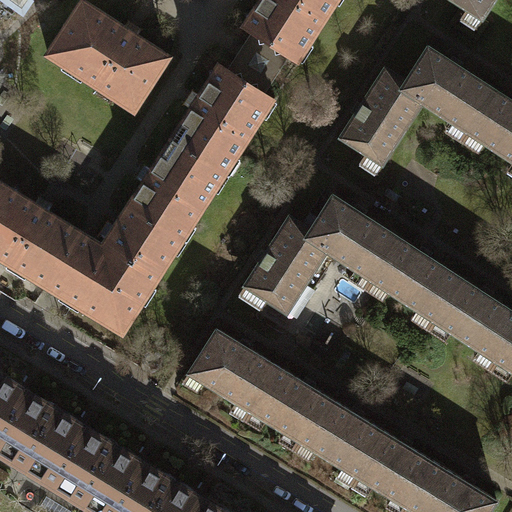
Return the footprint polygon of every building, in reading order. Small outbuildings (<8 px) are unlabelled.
[(9,0),(22,9),(28,0),(9,0)] [(330,0),(256,0),(249,12),(241,14),(243,21),(240,26),(248,31),(285,55),(289,58),(297,44),(304,43),(330,2),(330,0)] [(448,0),(478,19),(490,0),(448,0)] [(164,56),(78,1),(44,53),(61,64),(68,63),(82,72),(80,76),(93,85),(96,81),(110,90),(111,97),(130,109),(164,56)] [(285,55),(248,31),(223,69),(261,93),(285,55)] [(464,132),(491,89),(455,66),(424,46),(402,80),(403,81),(398,88),(419,101),(418,102),(464,132)] [(167,139),(216,171),(224,158),(231,156),(257,115),(256,108),(264,95),(261,93),(223,69),(215,64),(167,139)] [(378,164),(418,102),(419,101),(398,88),(403,81),(402,80),(381,67),(373,80),(336,137),(378,164)] [(511,102),(491,89),(464,132),(511,162),(511,102)] [(216,171),(167,139),(125,204),(173,236),(180,226),(186,225),(209,190),(208,182),(216,171)] [(43,285),(76,231),(0,184),(0,258),(6,262),(8,258),(22,266),(24,273),(43,285)] [(333,194),(311,228),(312,229),(308,236),(337,255),(336,256),(373,279),(400,237),(376,222),(333,194)] [(173,236),(125,204),(99,245),(82,235),(76,231),(43,285),(50,289),(69,300),(118,331),(137,301),(133,299),(140,288),(147,286),(169,251),(168,245),(173,236)] [(312,229),(311,228),(291,215),(282,229),(240,293),(263,307),(268,299),(289,313),(293,314),(297,314),(299,312),(301,310),(336,256),(337,255),(308,236),(312,229)] [(400,237),(373,279),(434,319),(462,277),(440,263),(400,237)] [(511,311),(499,303),(462,277),(434,319),(492,359),(511,328),(511,311)] [(252,382),(266,360),(239,344),(213,327),(184,371),(247,410),(261,387),(252,382)] [(511,328),(492,359),(511,371),(511,328)] [(261,387),(247,410),(294,438),(307,416),(315,420),(329,398),(297,379),(266,360),(252,382),(261,387)] [(0,451),(99,511),(229,511),(197,492),(143,460),(84,423),(34,393),(0,372),(0,451)] [(307,416),(294,438),(356,476),(370,454),(363,450),(377,428),(353,413),(329,398),(315,420),(307,416)] [(370,454),(356,476),(402,504),(416,482),(426,488),(440,466),(409,447),(377,428),(363,450),(370,454)] [(402,504),(415,511),(483,511),(492,498),(466,482),(440,466),(426,488),(416,482),(402,504)]
